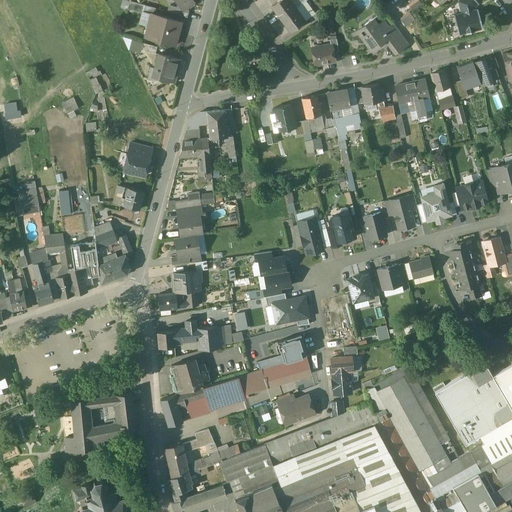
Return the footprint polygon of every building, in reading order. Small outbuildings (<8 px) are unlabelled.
[(173,0),(182,11),(183,13),(185,12),(194,5),(190,0),(173,0)] [(285,0),(273,9),(282,21),(296,11),(287,0),(285,0)] [(302,0),(296,0),(293,2),(291,0),(287,0),(296,11),(306,4),(302,0)] [(416,0),(415,0),(408,6),(411,10),(420,4),(416,0)] [(474,0),(461,0),(458,3),(460,11),(462,12),(461,15),(476,11),(475,9),(479,6),(474,0)] [(144,9),(129,4),(127,11),(142,15),(144,9)] [(182,11),(177,10),(175,16),(187,20),(189,13),(185,12),(183,13),(182,11)] [(296,11),(282,21),(291,34),(306,24),(296,11)] [(461,15),(454,17),(459,37),(483,31),(478,11),(476,11),(461,15)] [(179,24),(151,16),(148,26),(151,27),(148,36),(155,38),(154,42),(174,48),(177,36),(175,35),(179,24)] [(410,16),(401,23),(406,29),(415,22),(410,16)] [(384,21),(378,26),(373,20),(365,27),(369,34),(363,39),(372,52),(386,42),(380,34),(389,28),(384,21)] [(389,28),(380,34),(386,42),(396,55),(408,46),(393,25),(389,28)] [(138,54),(141,45),(125,39),(121,48),(138,54)] [(336,40),(329,42),(331,48),(332,55),(339,53),(336,40)] [(157,49),(143,46),(141,53),(155,56),(157,49)] [(331,48),(325,49),(325,48),(311,50),(315,67),(334,63),(332,55),(331,48)] [(511,53),(502,56),(506,67),(508,76),(511,92),(511,53)] [(181,62),(158,56),(153,72),(158,73),(156,81),(174,86),(181,62)] [(489,59),(474,65),(473,63),(472,63),(477,75),(481,87),(493,82),(492,80),(498,78),(496,71),(493,72),(489,61),(490,61),(489,59)] [(490,61),(489,61),(493,72),(496,71),(499,70),(495,59),(490,61)] [(477,75),(472,63),(466,66),(470,77),(477,75)] [(466,66),(452,71),(461,98),(474,93),(469,77),(470,77),(466,66)] [(445,72),(431,76),(432,79),(436,92),(440,91),(449,88),(445,72)] [(99,77),(95,79),(99,87),(103,84),(99,77)] [(432,79),(425,81),(429,98),(437,96),(436,92),(432,79)] [(90,81),(94,96),(100,94),(96,80),(90,81)] [(425,81),(410,84),(414,102),(420,100),(429,98),(425,81)] [(410,84),(395,88),(398,105),(407,103),(414,102),(410,84)] [(378,86),(361,89),(364,105),(364,106),(375,104),(384,103),(383,93),(379,94),(378,86)] [(449,88),(440,91),(442,101),(452,98),(449,88)] [(361,89),(355,90),(358,106),(364,105),(361,89)] [(354,90),(347,92),(350,108),(352,117),(359,116),(354,90)] [(347,92),(326,95),(329,112),(350,108),(347,92)] [(317,97),(301,101),(306,120),(320,117),(321,117),(317,97)] [(442,101),(438,102),(441,111),(454,107),(452,98),(442,101)] [(420,100),(414,102),(416,112),(417,115),(421,114),(420,111),(423,110),(420,100)] [(81,117),(73,101),(63,106),(70,122),(81,117)] [(414,102),(407,103),(409,114),(416,112),(414,102)] [(384,103),(375,104),(377,111),(379,111),(385,109),(384,103)] [(407,103),(398,105),(401,116),(409,114),(407,103)] [(375,104),(364,106),(366,113),(377,111),(375,104)] [(291,107),(273,110),(275,120),(271,121),(274,135),(295,130),(296,130),(294,125),(291,107)] [(462,107),(454,110),(456,115),(458,120),(465,118),(462,107)] [(350,108),(329,112),(331,121),(334,129),(337,136),(345,134),(360,130),(359,125),(361,124),(359,116),(352,117),(350,108)] [(385,109),(379,111),(381,122),(395,119),(393,108),(385,109)] [(19,111),(6,114),(7,122),(20,119),(19,111)] [(232,112),(224,113),(226,124),(233,123),(232,112)] [(224,113),(207,115),(209,127),(210,141),(219,140),(222,140),(226,140),(228,140),(226,129),(226,124),(224,113)] [(199,115),(189,122),(187,132),(196,132),(196,131),(199,131),(199,128),(209,127),(207,115),(199,115)] [(401,116),(395,117),(400,141),(406,139),(401,116)] [(320,117),(306,120),(306,122),(308,122),(310,134),(311,134),(323,131),(323,132),(320,117)] [(331,121),(326,122),(328,130),(334,129),(331,121)] [(306,122),(301,123),(304,136),(310,135),(310,134),(308,122),(306,122)] [(301,123),(294,125),(296,130),(295,130),(297,137),(304,136),(301,123)] [(328,130),(326,130),(328,139),(337,136),(334,129),(328,130)] [(196,132),(187,132),(184,143),(200,142),(199,131),(196,131),(196,132)] [(345,134),(337,136),(338,142),(344,141),(346,141),(345,134)] [(268,147),(277,145),(275,135),(266,137),(268,147)] [(228,140),(226,140),(230,160),(236,160),(233,139),(228,140)] [(210,141),(200,142),(200,151),(203,150),(204,152),(208,152),(208,150),(219,149),(219,145),(219,140),(210,141)] [(320,140),(312,142),(315,157),(323,155),(320,140)] [(344,141),(338,142),(349,194),(355,192),(344,141)] [(200,142),(184,143),(179,160),(200,158),(209,158),(208,152),(204,152),(203,150),(200,151),(200,142)] [(312,142),(304,144),(307,158),(315,157),(312,142)] [(149,160),(138,157),(140,148),(130,145),(128,154),(129,154),(124,173),(126,173),(126,175),(132,176),(134,175),(144,178),(149,160)] [(268,147),(258,149),(262,163),(281,159),(277,145),(268,147)] [(152,151),(140,148),(138,157),(149,160),(150,160),(152,151)] [(209,158),(200,158),(200,170),(198,170),(198,178),(205,177),(205,173),(211,172),(209,158)] [(506,166),(492,169),(492,170),(493,170),(497,188),(499,194),(511,190),(506,166)] [(492,170),(487,172),(491,189),(497,188),(493,170),(492,170)] [(482,183),(474,185),(474,184),(465,187),(465,189),(470,208),(471,210),(480,207),(480,206),(487,204),(482,183)] [(443,185),(434,187),(436,194),(421,198),(423,205),(427,222),(435,220),(435,221),(443,219),(442,218),(450,216),(451,216),(448,205),(443,185)] [(128,191),(117,188),(113,205),(120,207),(124,193),(127,194),(128,191)] [(329,188),(322,203),(330,207),(336,192),(329,188)] [(465,189),(456,192),(461,211),(470,208),(465,189)] [(18,219),(40,215),(35,190),(19,193),(20,199),(14,200),(18,219)] [(144,195),(128,191),(127,194),(124,193),(120,207),(139,212),(144,195)] [(285,193),(289,214),(295,213),(290,192),(285,193)] [(198,195),(187,197),(188,203),(176,204),(177,212),(200,208),(198,195)] [(414,196),(405,198),(406,200),(407,200),(410,211),(417,209),(417,207),(414,196)] [(392,203),(392,204),(395,215),(394,215),(398,231),(414,227),(410,211),(407,200),(406,200),(392,203)] [(392,201),(384,204),(387,217),(394,215),(395,215),(392,204),(392,203),(392,201)] [(453,203),(448,205),(451,216),(450,216),(450,217),(457,215),(453,203)] [(423,205),(417,207),(417,209),(421,225),(428,223),(427,222),(423,205)] [(200,208),(177,212),(178,219),(201,216),(200,208)] [(380,214),(364,218),(369,241),(386,237),(380,214)] [(201,216),(178,219),(181,239),(196,237),(202,236),(200,220),(205,219),(204,215),(201,216)] [(349,218),(341,220),(341,218),(338,216),(332,218),(330,221),(332,231),(336,244),(340,243),(355,239),(349,218)] [(94,225),(95,238),(112,232),(108,219),(94,225)] [(306,257),(324,252),(323,250),(318,233),(315,219),(306,222),(307,225),(299,227),(306,257)] [(49,229),(43,230),(46,251),(46,254),(65,252),(62,236),(50,237),(49,229)] [(318,233),(323,250),(330,248),(327,233),(326,231),(318,233)] [(332,231),(327,233),(330,248),(331,249),(341,246),(340,243),(336,244),(332,231)] [(112,232),(95,238),(97,251),(103,249),(117,244),(112,232)] [(131,256),(125,237),(124,238),(119,240),(124,257),(125,257),(125,258),(131,256)] [(181,239),(175,240),(177,259),(178,260),(188,258),(199,257),(196,237),(181,239)] [(499,239),(482,244),(489,268),(505,264),(505,263),(504,259),(499,239)] [(464,244),(454,246),(456,252),(466,249),(464,244)] [(88,245),(70,248),(74,271),(81,270),(89,268),(91,279),(99,277),(98,267),(97,251),(88,252),(88,245)] [(456,252),(450,253),(456,279),(457,278),(460,291),(466,289),(476,287),(479,286),(479,283),(479,280),(477,278),(477,277),(477,275),(476,273),(475,273),(475,271),(475,268),(474,266),(472,259),(471,258),(471,256),(472,254),(470,251),(469,248),(466,249),(456,252)] [(103,249),(97,251),(98,267),(107,264),(103,249)] [(30,255),(33,266),(42,264),(48,262),(46,254),(46,251),(30,255)] [(259,263),(272,261),(270,253),(255,256),(256,263),(259,263)] [(24,257),(18,260),(22,270),(28,267),(24,257)] [(107,264),(98,267),(99,277),(101,286),(126,276),(129,270),(125,258),(125,257),(124,257),(107,264)] [(177,259),(172,260),(173,267),(189,265),(188,258),(178,260),(177,259)] [(286,273),(283,258),(272,261),(259,263),(261,278),(264,277),(286,273)] [(428,258),(420,260),(420,261),(409,264),(413,280),(433,275),(428,258)] [(48,262),(42,264),(46,276),(53,274),(49,262),(48,262)] [(42,264),(33,266),(39,287),(49,284),(46,276),(42,264)] [(11,273),(4,274),(3,266),(0,266),(0,281),(0,282),(12,280),(11,273)] [(397,266),(378,271),(383,290),(402,285),(401,284),(397,267),(397,266)] [(403,266),(397,267),(401,284),(408,282),(403,266)] [(89,268),(81,270),(85,289),(93,288),(91,279),(89,268)] [(74,271),(67,273),(69,277),(73,298),(86,294),(85,289),(81,270),(74,271)] [(200,273),(172,276),(174,295),(175,295),(196,293),(199,293),(197,274),(200,274),(200,273)] [(288,275),(286,273),(264,277),(267,292),(280,289),(291,287),(288,275)] [(348,281),(353,303),(367,300),(373,298),(369,286),(367,276),(360,278),(360,276),(354,278),(354,279),(348,281)] [(69,277),(56,280),(60,300),(73,298),(69,277)] [(13,282),(7,283),(9,296),(15,294),(13,282)] [(49,284),(39,287),(39,290),(35,292),(39,307),(54,303),(49,284)] [(369,305),(380,302),(375,285),(369,286),(373,298),(367,300),(369,305)] [(476,287),(466,289),(468,295),(469,294),(471,300),(481,297),(479,291),(477,291),(476,287)] [(281,296),(280,289),(267,292),(264,292),(265,299),(281,296)] [(15,294),(9,296),(13,313),(26,310),(23,293),(15,294)] [(196,293),(175,295),(176,310),(197,308),(197,307),(197,301),(196,293)] [(174,295),(158,296),(160,312),(176,310),(175,295),(174,295)] [(281,296),(265,299),(267,308),(272,307),(272,305),(286,302),(284,295),(281,296)] [(9,299),(0,300),(0,314),(2,320),(13,318),(9,299)] [(296,321),(308,319),(304,299),(286,302),(272,305),(272,307),(276,325),(296,321)] [(308,319),(296,321),(297,327),(309,326),(308,319)] [(216,320),(206,321),(207,329),(217,328),(216,320)] [(187,331),(173,332),(174,344),(198,341),(199,341),(197,330),(195,330),(194,322),(186,323),(187,331)] [(207,329),(197,330),(199,341),(198,341),(199,352),(219,350),(217,328),(207,329)] [(173,332),(157,334),(159,350),(175,348),(174,344),(173,332)] [(281,357),(284,365),(306,358),(304,352),(306,352),(301,336),(277,344),(281,357)] [(357,348),(343,350),(344,357),(357,356),(357,348)] [(432,355),(415,363),(417,368),(421,366),(422,367),(423,369),(436,363),(432,355)] [(284,365),(281,357),(257,364),(259,372),(261,371),(284,365)] [(284,365),(261,371),(266,388),(311,375),(306,358),(284,365)] [(351,358),(331,360),(332,375),(349,373),(353,373),(351,358)] [(193,361),(171,368),(170,370),(171,374),(173,375),(173,376),(171,377),(170,379),(171,383),(173,384),(173,386),(172,388),(173,392),(175,393),(176,396),(210,386),(205,367),(197,369),(195,363),(193,361)] [(445,387),(434,393),(464,445),(479,437),(511,417),(511,412),(491,376),(492,376),(484,364),(445,387)] [(511,364),(492,376),(491,376),(511,412),(511,364)] [(369,404),(352,411),(361,433),(374,428),(420,511),(459,511),(489,495),(490,495),(511,481),(511,417),(479,437),(484,444),(458,459),(448,440),(408,368),(373,387),(374,388),(364,391),(369,404)] [(259,372),(238,378),(243,397),(267,390),(266,388),(261,371),(259,372)] [(349,373),(332,375),(333,381),(332,381),(333,389),(334,389),(334,396),(351,394),(350,386),(350,385),(349,373)] [(0,380),(0,395),(3,394),(2,390),(8,388),(5,378),(0,380)] [(238,378),(203,389),(205,398),(209,412),(210,412),(245,401),(243,397),(238,378)] [(443,384),(432,390),(434,393),(445,387),(443,384)] [(203,389),(182,395),(185,404),(205,398),(203,389)] [(112,421),(113,424),(106,425),(107,438),(136,433),(133,411),(132,403),(131,394),(89,400),(90,409),(102,407),(104,422),(112,421)] [(185,404),(182,395),(160,402),(164,414),(177,410),(186,408),(185,404)] [(293,395),(276,402),(278,407),(295,401),(293,395)] [(295,401),(278,407),(278,409),(279,408),(282,417),(284,416),(286,424),(284,424),(285,425),(314,415),(307,396),(295,401)] [(205,398),(185,404),(186,408),(190,421),(211,415),(210,412),(209,412),(205,398)] [(106,425),(92,428),(90,409),(89,400),(70,402),(73,438),(75,452),(99,450),(98,442),(108,441),(107,438),(106,425)] [(342,403),(330,404),(331,419),(333,418),(343,414),(342,403)] [(268,414),(266,406),(258,409),(259,411),(255,413),(256,418),(268,414)] [(186,408),(177,410),(179,418),(181,424),(190,421),(186,408)] [(177,410),(164,414),(166,422),(179,418),(177,410)] [(331,419),(317,424),(326,446),(361,433),(352,411),(343,414),(333,418),(331,419)] [(179,418),(166,422),(168,428),(181,424),(179,418)] [(219,424),(220,427),(229,424),(228,419),(218,422),(219,424)] [(317,424),(307,428),(315,450),(326,446),(317,424)] [(307,428),(284,437),(293,459),(315,450),(307,428)] [(208,430),(195,435),(197,441),(211,436),(208,430)] [(197,441),(184,445),(186,453),(214,444),(211,436),(197,441)] [(284,437),(263,445),(271,467),(293,459),(284,437)] [(75,452),(73,438),(65,439),(66,454),(75,452)] [(271,467),(263,445),(255,448),(264,470),(271,467)] [(182,446),(165,449),(171,479),(188,473),(187,471),(182,446)] [(227,448),(222,450),(222,452),(225,460),(227,459),(231,457),(227,448)] [(231,457),(227,459),(236,481),(264,470),(255,448),(238,455),(232,457),(231,457)] [(203,460),(188,465),(190,470),(191,473),(214,465),(221,461),(218,454),(218,453),(203,459),(203,460)] [(235,500),(239,511),(297,511),(330,499),(364,485),(352,457),(272,489),(270,485),(235,500)] [(187,473),(167,481),(172,496),(185,491),(191,489),(190,485),(191,485),(187,473)] [(122,498),(117,499),(115,492),(116,491),(115,490),(114,491),(108,492),(107,487),(108,486),(108,485),(105,485),(102,483),(102,481),(100,481),(100,483),(95,484),(94,483),(92,484),(93,486),(90,489),(89,485),(81,487),(81,489),(72,491),(75,502),(77,501),(81,507),(80,508),(81,509),(79,511),(128,511),(131,510),(132,510),(132,508),(131,508),(130,503),(131,501),(130,500),(128,501),(124,498),(124,496),(122,496),(122,498)] [(511,481),(490,495),(496,505),(496,506),(511,497),(511,481)] [(174,503),(171,504),(174,511),(189,511),(224,499),(225,497),(221,487),(207,493),(206,492),(187,498),(174,503)] [(185,491),(172,496),(174,503),(187,498),(185,491)] [(486,511),(495,507),(489,495),(459,511),(486,511)] [(29,496),(19,503),(24,509),(34,502),(29,496)] [(336,511),(330,499),(297,511),(336,511)]
